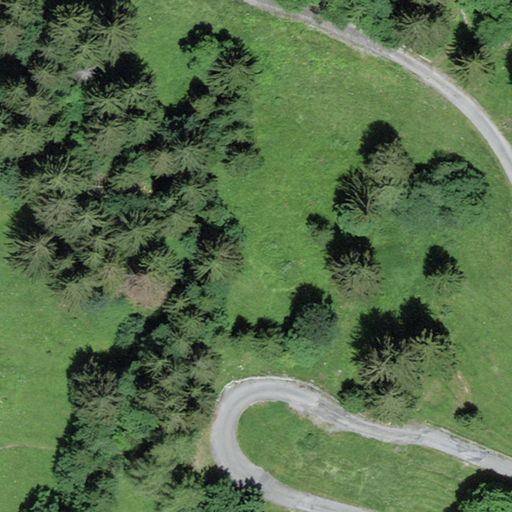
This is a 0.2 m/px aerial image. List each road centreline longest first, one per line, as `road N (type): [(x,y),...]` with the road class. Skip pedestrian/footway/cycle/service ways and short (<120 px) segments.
road 1 (unclassified): [(348,511),(282,494),(234,464),(226,423),(232,407),(268,387),(297,389),(364,422),(443,439),(511,471)]
road 2 (unclassified): [(511,168),(493,132),(407,59),(258,0)]
